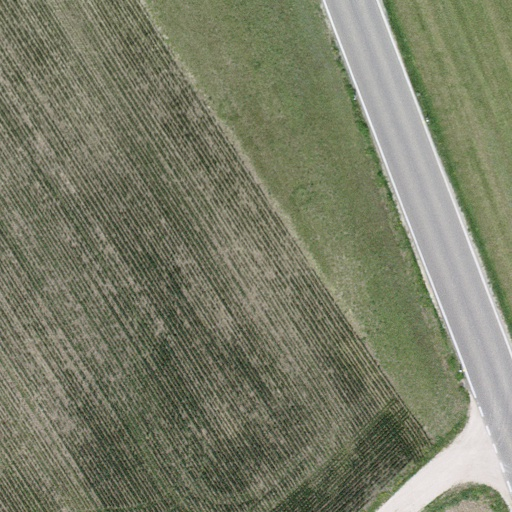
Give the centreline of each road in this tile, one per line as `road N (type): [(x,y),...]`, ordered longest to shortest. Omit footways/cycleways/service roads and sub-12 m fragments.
road 1 (tertiary): [(338,0),(511,472)]
road 2 (track): [(501,446),(449,466),(398,511)]
